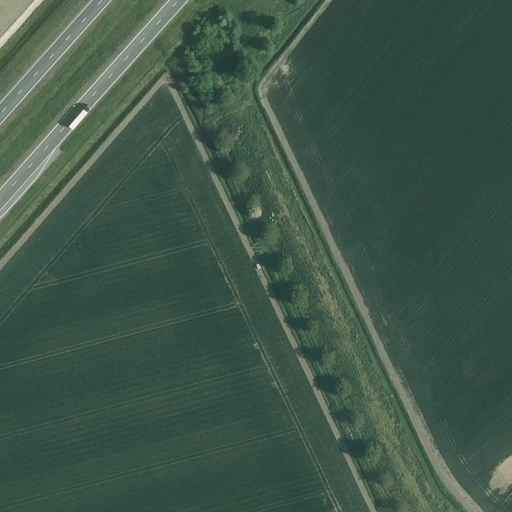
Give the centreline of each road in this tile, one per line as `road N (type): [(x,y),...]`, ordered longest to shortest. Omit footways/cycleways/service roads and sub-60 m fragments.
road 1 (track): [(392,511),(188,109)]
road 2 (trunk): [(0,199),(178,0)]
road 3 (trunk): [(99,0),(0,110)]
